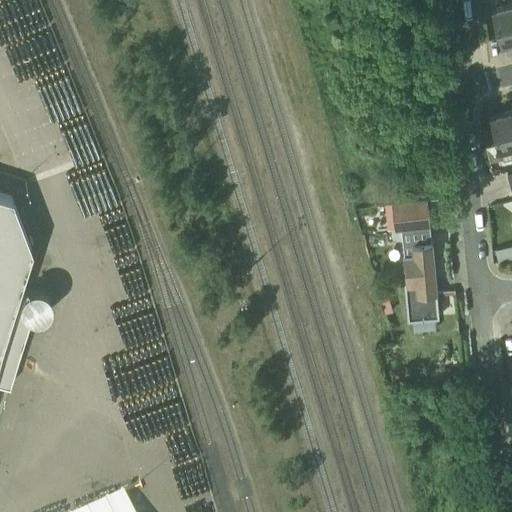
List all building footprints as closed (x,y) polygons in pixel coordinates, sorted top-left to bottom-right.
[(511,41),(511,4),(493,9),(502,44),(511,41)] [(511,109),(491,115),(499,143),(503,159),(511,156),(511,109)] [(486,147),(490,162),(503,159),(499,143),(486,147)] [(0,381),(9,385),(29,320),(10,314),(32,238),(16,184),(0,178),(0,381)] [(430,224),(427,199),(392,202),(395,228),(430,224)] [(439,316),(432,241),(413,243),(414,254),(403,255),(404,264),(405,263),(407,283),(404,283),(408,319),(439,316)] [(37,288),(34,288),(33,288),(30,289),(29,289),(27,290),(26,291),(23,293),(22,294),(21,295),(20,298),(19,300),(19,302),(19,303),(19,305),(19,306),(20,308),(20,309),(21,311),(22,312),(23,314),(25,315),(26,316),(28,317),(30,318),(33,318),(36,319),(37,318),(39,318),(41,317),(44,315),(46,313),(47,312),(48,310),(48,309),(49,306),(50,305),(50,303),(50,302),(49,300),(49,298),(48,296),(47,295),(46,293),(45,292),(43,291),(41,290),(40,289),(37,288)] [(90,511),(131,511),(125,497),(90,511)]
